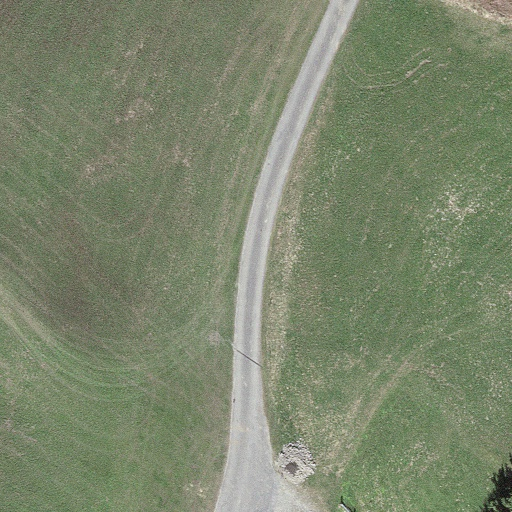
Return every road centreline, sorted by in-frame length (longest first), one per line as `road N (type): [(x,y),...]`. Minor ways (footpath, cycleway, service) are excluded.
road 1 (track): [(340,22),(252,226),(218,511)]
road 2 (track): [(340,22),(511,81)]
